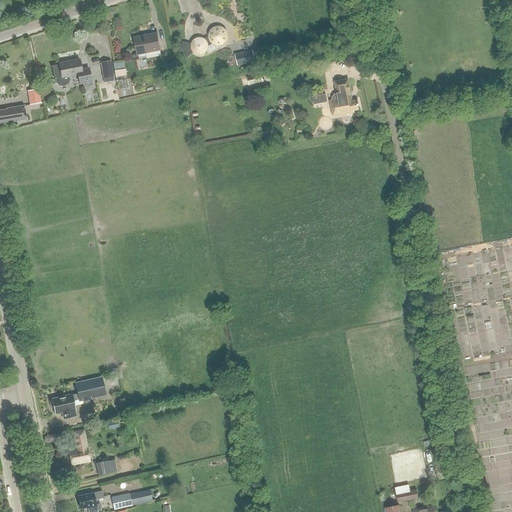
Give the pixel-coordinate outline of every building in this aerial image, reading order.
[(208,48),(208,47),(214,43),(215,44),(216,45),(217,45),(218,45),(219,45),(221,45),(222,44),(223,44),(224,43),(224,42),(225,41),(226,40),(226,39),(227,38),(227,37),(227,36),(227,35),(226,34),(226,33),(225,32),(224,31),(224,30),(223,29),(222,29),(220,29),(219,28),(218,28),(217,29),(216,29),(215,29),(214,30),(213,31),(212,31),(211,32),(211,33),(211,34),(210,36),(210,37),(204,40),(203,39),(202,39),(200,39),(199,39),(198,39),(197,39),(196,39),(195,40),(194,41),(193,41),(193,42),(192,43),(192,44),(191,46),(191,47),(191,48),(191,49),(192,50),(192,51),(193,52),(194,53),(195,54),(196,54),(197,55),(198,55),(199,55),(200,55),(201,55),(202,55),(203,54),(204,54),(205,53),(206,52),(207,51),(207,50),(208,49),(208,48)] [(157,33),(134,38),(137,56),(160,51),(157,33)] [(259,51),(253,53),(255,61),(256,66),(262,64),(259,51)] [(253,52),(242,54),(244,64),(255,61),(253,53),(253,52)] [(79,60),(59,64),(59,65),(51,67),(51,68),(52,67),(55,80),(56,84),(59,87),(64,87),(68,85),(70,81),(70,77),(78,75),(80,84),(92,82),(90,72),(82,74),(79,60)] [(110,60),(100,62),(102,78),(113,76),(110,60)] [(175,65),(168,66),(170,78),(177,76),(175,65)] [(261,73),(247,77),(247,78),(248,85),(249,85),(263,82),(261,73)] [(332,101),(330,101),(333,117),(354,113),(353,111),(359,110),(357,100),(351,102),(350,98),(352,98),(348,79),(334,82),(337,94),(335,95),(332,99),(332,101)] [(30,105),(41,103),(39,89),(27,91),(30,105)] [(326,93),(312,96),(314,105),(328,101),(326,93)] [(26,120),(24,106),(7,109),(7,110),(0,110),(0,123),(9,122),(26,120)] [(72,395),(72,394),(51,399),(51,400),(49,401),(51,409),(53,408),(54,414),(62,413),(64,420),(76,417),(74,410),(76,409),(74,401),(79,400),(79,401),(83,400),(83,401),(90,399),(105,395),(101,378),(75,384),(77,394),(72,395)] [(117,422),(107,424),(109,430),(119,428),(117,422)] [(69,452),(71,465),(89,461),(83,431),(73,433),(77,451),(69,452)] [(102,462),(95,463),(98,476),(111,474),(117,472),(116,466),(110,468),(103,469),(102,462)] [(410,491),(409,485),(395,488),(398,503),(418,499),(416,490),(410,491)] [(93,493),(77,496),(80,509),(87,508),(87,511),(97,511),(101,510),(100,504),(95,505),(94,499),(96,499),(103,498),(103,497),(101,492),(93,493)] [(129,494),(111,498),(114,510),(132,506),(132,505),(149,501),(147,495),(130,499),(129,494)]
